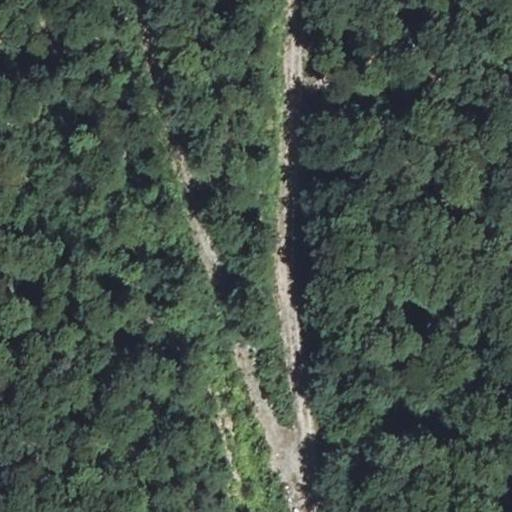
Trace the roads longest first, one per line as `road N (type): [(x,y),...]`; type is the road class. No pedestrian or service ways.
road 1 (track): [(164,0),(252,379),(306,511)]
road 2 (track): [(316,511),(292,120),(301,0)]
